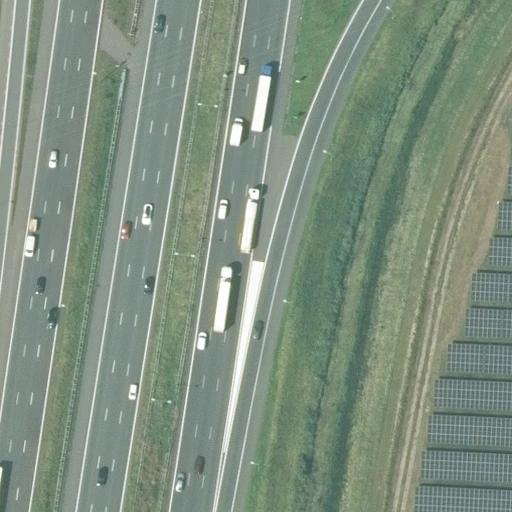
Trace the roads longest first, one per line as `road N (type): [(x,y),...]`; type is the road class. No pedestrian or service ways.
road 1 (motorway): [(203,511),(237,442),(262,308),(303,159),(372,0)]
road 2 (motorway): [(178,0),(94,511)]
road 3 (motorway): [(191,511),(267,0)]
road 4 (motorway): [(80,0),(6,511)]
road 5 (track): [(511,83),(466,190),(401,511)]
road 6 (motorway): [(23,0),(0,225)]
